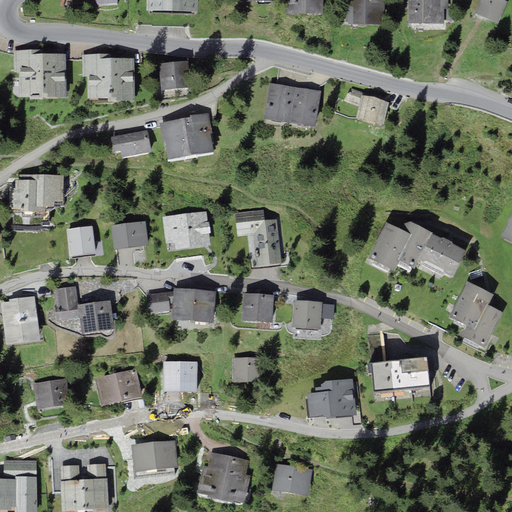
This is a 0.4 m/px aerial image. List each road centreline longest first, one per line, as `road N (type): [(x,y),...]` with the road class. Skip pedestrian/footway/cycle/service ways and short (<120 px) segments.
road 1 (residential): [(0,448),(177,414),(374,435),(447,420),(501,388)]
road 2 (residential): [(501,388),(433,341),(332,296),(180,275),(39,275)]
road 3 (residential): [(284,57),(182,109),(42,148),(0,177)]
road 4 (residential): [(284,57),(22,31),(9,22),(13,0)]
road 5 (residential): [(511,112),(284,57)]
